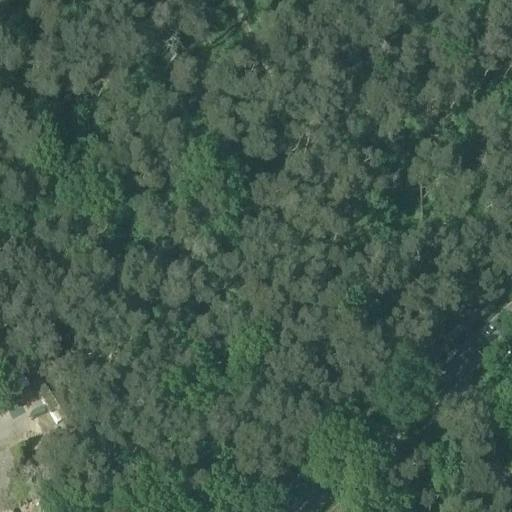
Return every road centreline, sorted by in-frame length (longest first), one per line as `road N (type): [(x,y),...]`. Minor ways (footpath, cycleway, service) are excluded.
road 1 (track): [(229,0),(440,381)]
road 2 (secondary): [(289,511),(440,381)]
road 3 (residential): [(440,381),(503,503)]
